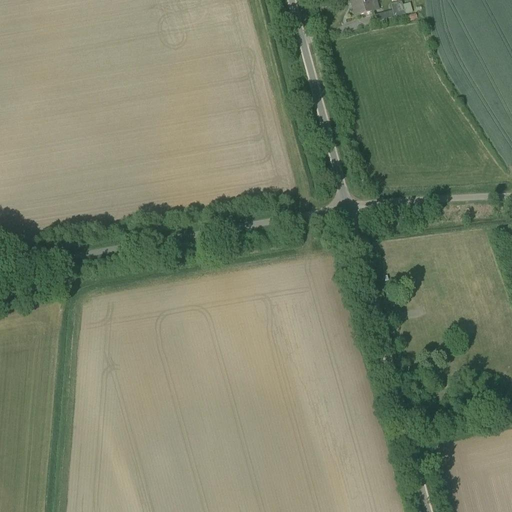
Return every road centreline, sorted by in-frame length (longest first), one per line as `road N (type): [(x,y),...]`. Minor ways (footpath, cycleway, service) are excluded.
road 1 (unclassified): [(346,208),(0,269)]
road 2 (unclassified): [(346,208),(430,511)]
road 3 (unclassified): [(290,0),(346,208)]
road 4 (unclassified): [(346,208),(511,194)]
